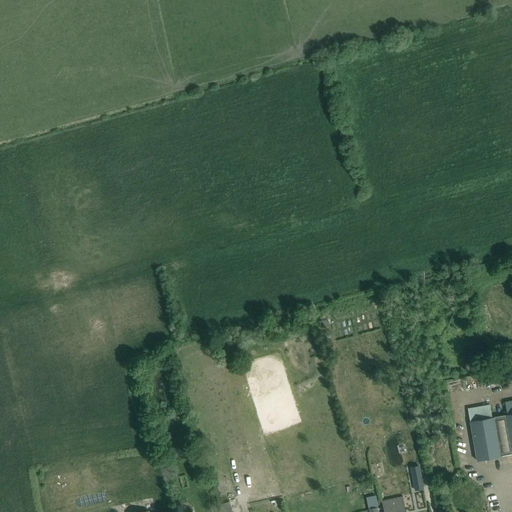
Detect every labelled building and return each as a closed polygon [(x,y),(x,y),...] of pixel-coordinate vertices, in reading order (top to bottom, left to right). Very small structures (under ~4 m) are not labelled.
[(511,413),(507,415),(469,421),(476,461),(511,454),(511,413)] [(420,473),(411,474),(414,490),(423,488),(420,473)] [(387,484),(389,494),(401,491),(398,481),(387,484)] [(375,495),(366,497),(368,509),(368,511),(378,511),(377,507),(375,495)] [(404,511),(402,497),(381,501),(383,511),(404,511)]
